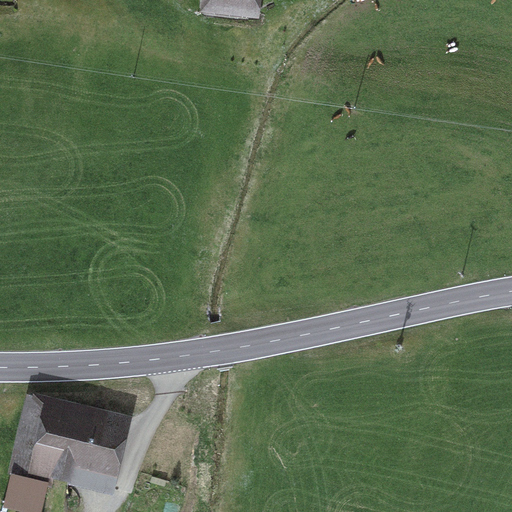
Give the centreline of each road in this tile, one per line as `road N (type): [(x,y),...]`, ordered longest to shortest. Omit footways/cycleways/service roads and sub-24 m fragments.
road 1 (secondary): [(0,366),(243,346),(511,290)]
road 2 (track): [(100,511),(120,492),(180,355)]
